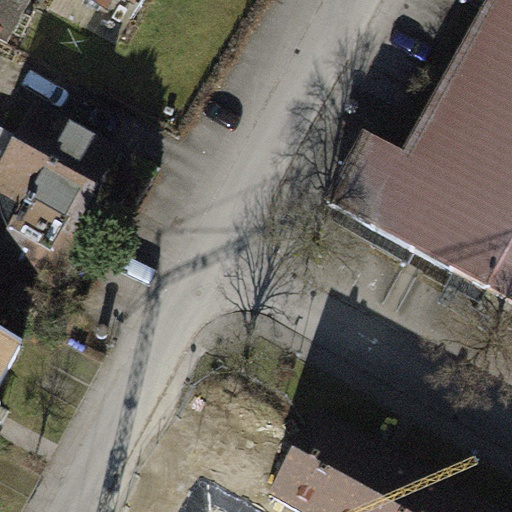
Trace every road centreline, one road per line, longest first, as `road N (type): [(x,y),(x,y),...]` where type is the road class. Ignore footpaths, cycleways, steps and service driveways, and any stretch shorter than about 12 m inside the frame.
road 1 (residential): [(213,268),(511,432)]
road 2 (residential): [(356,0),(213,268)]
road 3 (residential): [(213,268),(82,511)]
